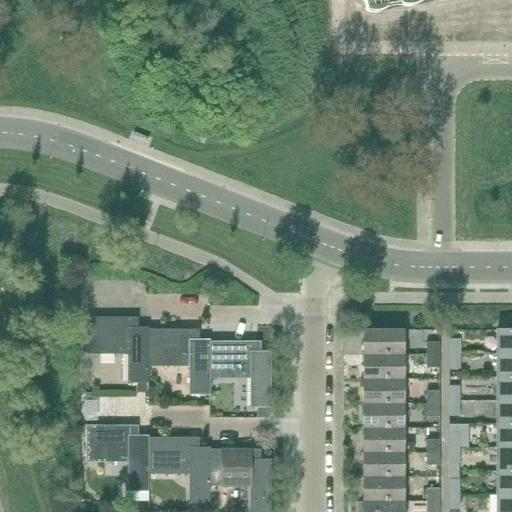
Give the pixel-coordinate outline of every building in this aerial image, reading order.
[(129,328),(129,319),(86,319),(86,355),(113,356),(113,350),(128,350),(128,384),(137,384),(137,394),(147,394),(147,385),(148,385),(148,367),(148,331),(148,329),(129,328)] [(497,354),(511,354),(511,330),(497,331),(497,354)] [(190,341),(190,331),(148,331),(148,367),(174,367),(174,362),(188,362),(188,397),(209,397),(209,380),(209,343),(209,341),(190,341)] [(363,356),(403,356),(403,331),(363,331),(363,356)] [(449,354),(459,354),(459,340),(449,340),(449,354)] [(252,353),(252,343),(209,343),(209,380),(235,380),(235,375),(250,375),(250,408),(257,408),(270,408),(271,408),(271,353),(252,353)] [(427,356),(439,356),(439,343),(426,343),(427,356)] [(459,369),(459,354),(449,354),(448,369),(459,369)] [(511,377),(511,354),(497,354),(497,378),(511,377)] [(363,380),(404,380),(403,356),(363,356),(363,380)] [(439,356),(427,356),(427,368),(439,368),(439,356)] [(511,401),(511,377),(497,378),(497,401),(511,401)] [(363,405),(404,404),(404,380),(363,380),(363,405)] [(449,401),(459,401),(459,387),(449,387),(449,401)] [(426,404),(439,404),(439,392),(426,392),(426,404)] [(459,416),(459,401),(449,401),(449,416),(459,416)] [(511,424),(511,401),(497,401),(497,425),(511,424)] [(363,429),(404,429),(404,404),(363,405),(363,429)] [(439,404),(426,404),(426,418),(439,418),(439,404)] [(270,414),(270,408),(257,408),(257,417),(257,419),(265,419),(270,418),(270,414)] [(511,448),(511,424),(497,425),(497,448),(511,448)] [(129,437),(129,427),(86,427),(86,463),(112,464),(112,457),(126,457),(126,491),(147,492),(147,474),(147,437),(129,437)] [(414,444),(404,444),(404,429),(363,429),(363,453),(404,453),(414,453),(414,444)] [(449,448),(459,448),(459,434),(449,434),(449,448)] [(190,439),(148,439),(148,437),(147,437),(147,474),(174,474),(174,469),(188,469),(188,503),(209,504),(208,486),(208,449),(190,449),(190,439)] [(426,453),(439,453),(439,440),(426,440),(426,453)] [(459,463),(459,448),(449,448),(448,463),(459,463)] [(511,471),(511,448),(497,448),(497,471),(511,471)] [(252,451),(209,451),(209,449),(208,449),(208,486),(236,487),(236,481),(250,481),(250,497),(249,511),(270,511),(271,461),(252,461),(252,451)] [(404,477),(404,453),(363,453),(363,477),(404,477)] [(439,453),(426,453),(426,466),(439,466),(439,453)] [(459,480),(459,463),(448,463),(449,480),(459,480)] [(511,494),(511,471),(497,471),(497,495),(511,494)] [(404,502),(404,497),(404,477),(363,477),(363,502),(404,502)] [(449,495),(459,495),(459,480),(449,480),(449,495)] [(426,502),(439,502),(439,489),(426,489),(426,502)] [(511,511),(511,494),(497,495),(497,511),(511,511)] [(459,510),(459,495),(449,495),(449,510),(459,510)] [(403,511),(404,502),(363,502),(362,511),(403,511)] [(439,511),(439,502),(426,502),(426,511),(439,511)]
